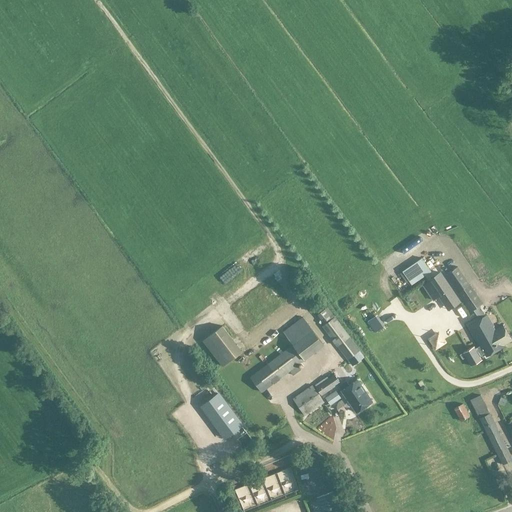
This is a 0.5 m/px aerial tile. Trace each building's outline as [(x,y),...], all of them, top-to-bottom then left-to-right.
[(364,215),(369,210),(362,204),(357,209),(364,215)] [(467,250),(460,255),(475,276),(482,271),(480,269),(487,265),(480,254),(478,255),(476,251),(476,250),(472,244),(465,248),(467,250)] [(410,280),(429,268),(423,258),(403,270),(410,280)] [(482,304),(470,285),(458,267),(446,275),(470,312),(482,304)] [(428,280),(429,282),(424,286),(434,300),(439,296),(448,310),(460,302),(451,288),(440,272),(428,280)] [(275,275),(265,281),(274,296),(284,290),(275,275)] [(324,325),(322,326),(347,360),(359,351),(326,308),(317,315),(324,325)] [(428,337),(447,326),(438,310),(418,321),(428,337)] [(496,325),(489,313),(468,326),(480,346),(475,349),(474,346),(463,352),(471,366),(482,360),(479,356),(484,353),(486,357),(504,346),(503,345),(511,340),(503,326),(495,330),(494,327),(496,325)] [(283,331),(292,344),(304,360),(324,345),(302,316),(283,331)] [(203,340),(222,365),(241,351),(222,325),(203,340)] [(439,333),(430,339),(436,348),(435,346),(443,341),(444,342),(445,342),(439,333)] [(392,337),(385,344),(382,340),(370,351),(377,359),(389,348),(393,352),(400,345),(392,337)] [(262,392),(290,371),(293,375),(301,369),(298,365),(304,360),(292,344),(250,376),(262,392)] [(422,370),(396,384),(403,396),(435,378),(427,364),(426,364),(423,358),(417,361),(422,370)] [(332,368),(312,378),(314,384),(335,373),(332,368)] [(322,395),(340,383),(334,374),(316,386),(322,395)] [(356,413),(372,402),(357,380),(349,385),(346,380),(338,385),(342,390),(341,391),(356,413)] [(293,398),(305,415),(324,402),(312,385),(293,398)] [(330,404),(341,398),(336,391),(326,398),(330,404)] [(218,394),(203,405),(227,437),(242,426),(218,394)] [(511,458),(480,395),(470,400),(502,465),(511,459),(511,458)] [(250,412),(261,423),(275,408),(263,398),(250,412)] [(469,415),(463,403),(454,408),(460,420),(469,415)] [(288,463),(232,481),(239,502),(294,484),(288,463)] [(331,488),(342,482),(334,466),(323,472),(331,488)] [(341,511),(333,491),(317,497),(322,511),(341,511)]
